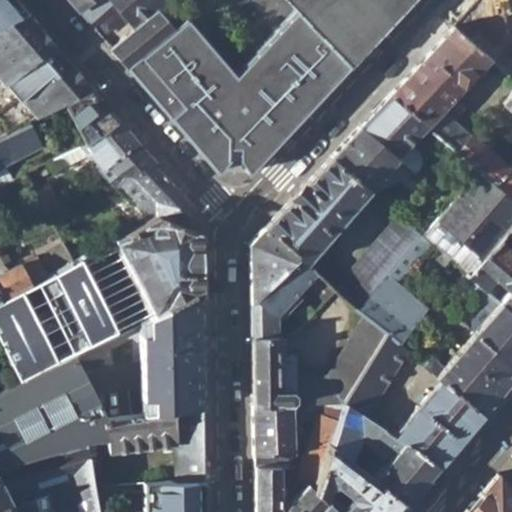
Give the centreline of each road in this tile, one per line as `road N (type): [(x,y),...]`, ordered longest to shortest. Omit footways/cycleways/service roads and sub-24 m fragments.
road 1 (residential): [(236,218),(440,0)]
road 2 (residential): [(228,511),(223,269),(236,218)]
road 3 (residential): [(236,218),(41,0)]
